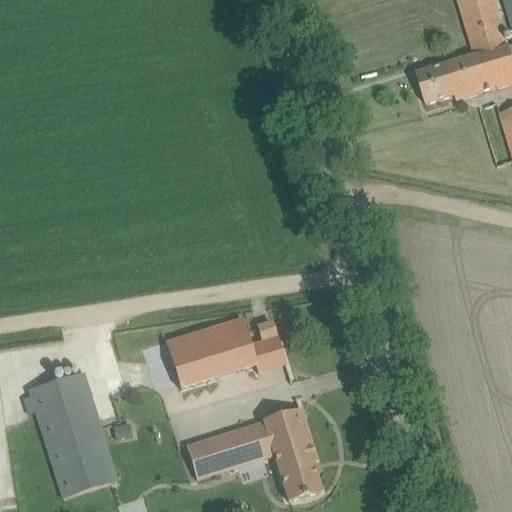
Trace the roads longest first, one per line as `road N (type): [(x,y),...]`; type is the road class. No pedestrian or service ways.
road 1 (tertiary): [(435,511),(277,0)]
road 2 (track): [(363,276),(0,327)]
road 3 (track): [(511,217),(336,190)]
